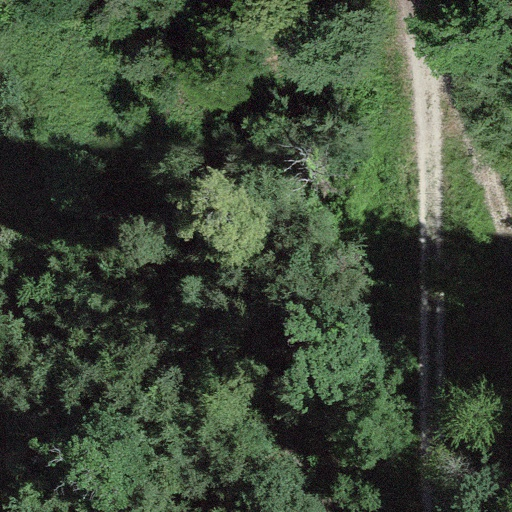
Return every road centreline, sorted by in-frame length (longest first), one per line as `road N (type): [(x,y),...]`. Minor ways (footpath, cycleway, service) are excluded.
road 1 (track): [(438,511),(423,0)]
road 2 (track): [(426,13),(469,106),(511,237)]
